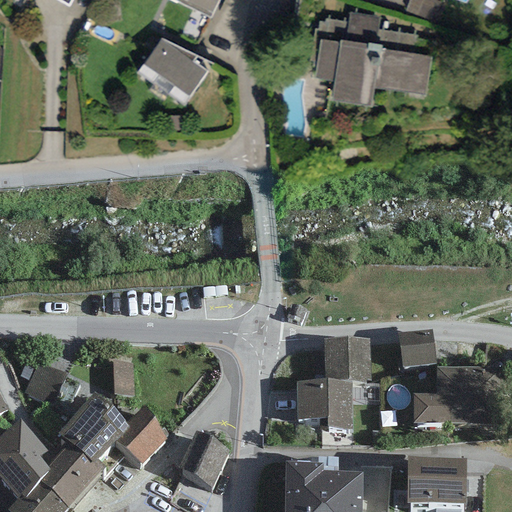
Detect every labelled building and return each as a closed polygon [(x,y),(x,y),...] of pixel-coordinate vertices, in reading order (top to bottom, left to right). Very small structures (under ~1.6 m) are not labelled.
[(219,0),(171,0),(211,19),(219,0)] [(444,2),(438,0),(408,0),(404,11),(437,23),(444,2)] [(379,17),(350,12),(348,23),(325,19),(324,23),(318,22),(317,29),(315,29),(308,67),(315,68),(314,79),(334,82),(330,100),(371,107),(375,87),(425,95),(431,57),(414,54),(417,36),(377,29),(379,17)] [(196,56),(161,39),(136,73),(184,106),(207,72),(191,62),(196,56)] [(432,329),(398,334),(402,367),(436,363),(432,329)] [(369,338),(324,339),(324,340),(325,379),(316,379),(297,380),(298,418),(327,418),(328,430),(352,429),(351,381),(370,380),(369,338)] [(511,373),(497,360),(484,373),(484,408),(511,375),(511,373)] [(67,374),(38,362),(25,394),(54,406),(67,374)] [(484,368),(436,368),(436,394),(413,394),(413,424),(484,424),(484,408),(484,373),(484,368)] [(135,391),(134,372),(118,374),(119,393),(135,391)] [(126,423),(94,394),(58,432),(70,443),(94,465),(98,460),(116,441),(129,426),(126,423)] [(166,439),(145,407),(126,423),(129,426),(116,441),(142,465),(166,439)] [(20,417),(0,437),(0,476),(19,498),(21,501),(41,481),(52,471),(48,467),(39,456),(46,449),(20,417)] [(107,468),(98,460),(94,465),(70,443),(48,467),(52,471),(41,481),(68,507),(107,468)] [(182,489),(216,502),(232,462),(198,449),(182,489)] [(466,459),(407,458),(407,504),(466,504),(466,459)] [(323,463),(285,462),(283,511),(362,511),(363,472),(323,472),(323,463)] [(63,511),(68,507),(41,481),(21,501),(19,498),(8,511),(9,511),(63,511)]
